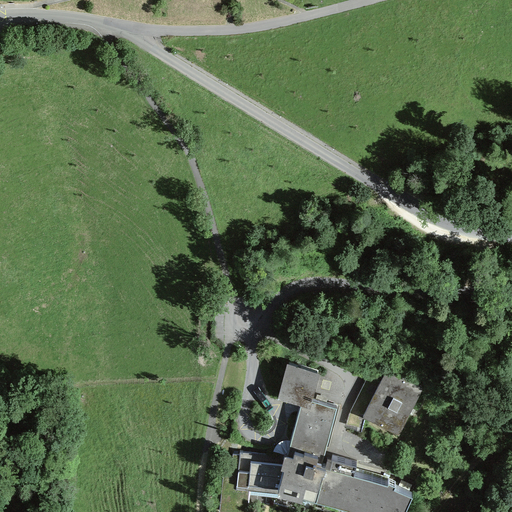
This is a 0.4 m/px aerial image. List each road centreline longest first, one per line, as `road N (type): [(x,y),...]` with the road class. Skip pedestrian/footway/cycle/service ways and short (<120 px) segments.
road 1 (unclassified): [(511,237),(443,222),(119,27)]
road 2 (unclassified): [(207,438),(228,342),(291,288),(313,282),(511,291)]
road 3 (unclassified): [(362,0),(264,25),(119,27)]
road 4 (unclassified): [(119,27),(0,15)]
